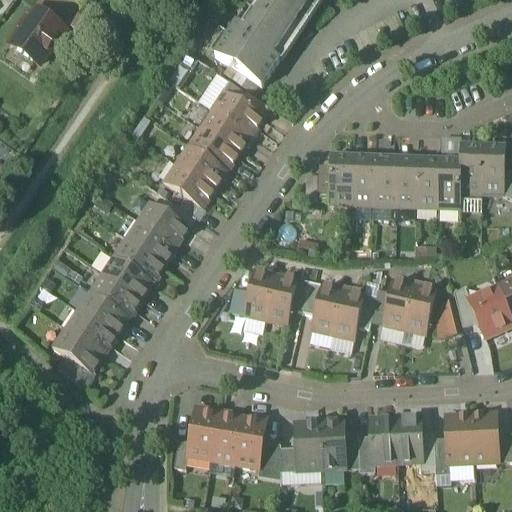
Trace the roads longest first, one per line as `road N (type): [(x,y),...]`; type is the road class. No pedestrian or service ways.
road 1 (residential): [(511,19),(405,64),(337,111),(288,166),(160,367)]
road 2 (residential): [(160,367),(303,398),(511,387)]
road 3 (residential): [(160,367),(142,451),(140,511)]
